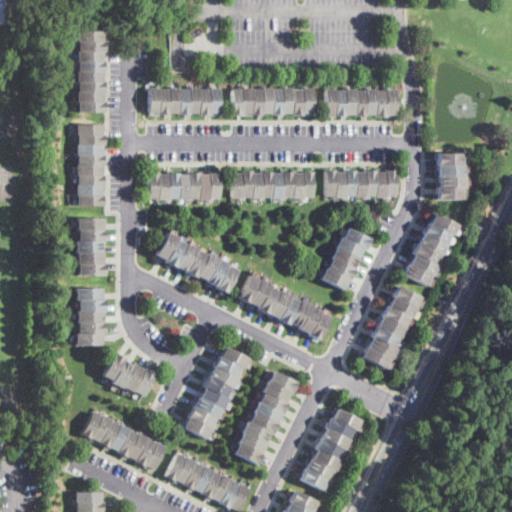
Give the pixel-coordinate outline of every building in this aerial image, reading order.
[(80,30),(103,29),(103,41),(75,41),(75,39),(72,39),(71,30),(80,30)] [(103,41),(102,42),(104,42),(104,50),(77,51),(77,45),(75,45),(75,41),(103,41)] [(104,50),(104,57),(102,57),(103,60),(74,61),(74,58),(72,58),(72,51),(77,51),(104,50)] [(103,60),(103,71),(78,71),(77,64),(74,64),(74,61),(103,60)] [(75,81),(75,78),(72,78),(72,72),(77,72),(78,71),(103,71),(103,80),(75,81)] [(77,91),(77,84),(75,84),(75,81),(103,80),(103,91),(77,91)] [(188,89),(188,86),(198,86),(198,89),(198,114),(188,114),(188,89)] [(157,88),(157,113),(157,116),(146,116),(147,87),(157,87),(157,88)] [(177,113),(168,114),(168,89),(168,87),(178,87),(178,89),(177,113)] [(207,89),(207,87),(218,87),(218,116),(207,115),(207,89)] [(252,115),(240,115),(240,89),(239,88),(251,87),(251,89),(252,115)] [(260,113),(260,89),(260,88),(271,87),(271,89),(271,113),(260,113)] [(157,88),(168,89),(168,114),(169,117),(163,117),(163,114),(157,113),(157,88)] [(290,114),(281,114),(281,89),(280,88),(291,88),(291,89),(290,114)] [(300,89),(300,88),(311,88),(311,116),(300,115),(300,89)] [(345,115),(346,90),(345,88),(354,88),(354,90),(354,115),(345,115)] [(188,114),(188,117),(184,117),(184,114),(177,113),(178,89),(188,89),(188,114)] [(198,89),(207,89),(207,115),(198,114),(198,89)] [(240,89),(240,115),(230,115),(229,89),(240,89)] [(260,113),(260,117),(258,117),(258,114),(252,115),(251,89),(260,89),(260,113)] [(281,114),(281,117),(278,117),(277,114),(271,113),(271,89),(281,89),(281,114)] [(300,115),(290,115),(290,114),(291,89),(300,89),(300,115)] [(332,114),(332,116),(322,115),(323,89),(333,89),(333,90),(332,114)] [(374,115),(363,116),(363,90),(363,89),(374,89),(374,90),(374,115)] [(383,116),(383,90),(383,89),(394,89),(393,117),(383,117),(383,116)] [(346,90),(345,115),(345,119),(339,119),(339,115),(332,114),(333,90),(346,90)] [(354,115),(354,90),(363,90),(363,116),(364,119),(361,119),(361,117),(354,117),(354,115)] [(383,116),(373,116),(374,115),(374,90),(383,90),(383,116)] [(103,91),(103,101),(75,101),(75,99),(76,99),(76,91),(77,91),(103,91)] [(103,101),(103,103),(102,103),(102,112),(78,112),(78,104),(75,104),(75,101),(103,101)] [(101,124),(101,133),(75,133),(75,124),(101,124)] [(76,143),(76,137),(74,137),(74,133),(75,133),(101,133),(101,134),(104,134),(104,143),(76,143)] [(104,143),(104,145),(101,145),(101,154),(74,154),(74,152),(76,152),(76,143),(104,143)] [(459,163),(434,163),(434,152),(459,153),(459,163)] [(76,164),(76,158),(74,158),(74,154),(101,154),(103,154),(103,164),(100,165),(76,164)] [(436,175),(435,166),(434,166),(434,163),(459,163),(459,165),(460,165),(459,175),(436,175)] [(100,173),(75,173),(75,164),(76,164),(100,165),(100,173)] [(332,194),(322,194),(322,169),(332,169),(332,170),(332,194)] [(352,169),(352,170),(353,194),(342,194),(342,170),(342,169),(352,169)] [(373,194),(363,194),(362,170),(362,169),(373,169),(373,170),(373,194)] [(383,170),(383,169),(393,169),(393,195),(383,195),(383,170)] [(250,197),(240,197),(239,171),(238,171),(249,170),(249,172),(250,197)] [(342,195),(332,195),(332,194),(332,170),(342,170),(342,194),(342,195)] [(352,170),(362,170),(363,194),(363,195),(353,196),(353,194),(352,170)] [(383,196),(373,196),(373,194),(373,170),(383,170),(383,195),(383,196)] [(239,171),(240,197),(240,198),(229,198),(229,172),(239,171)] [(249,172),(260,171),(260,198),(261,198),(250,199),(250,197),(249,172)] [(271,198),(260,198),(260,171),(271,171),(271,173),(271,198)] [(291,173),(291,198),(280,198),(280,173),(280,171),(291,171),(291,173)] [(300,198),(299,173),(299,171),(311,171),(311,198),(300,198)] [(157,173),(159,199),(146,199),(146,172),(157,172),(157,173)] [(166,173),(178,172),(178,174),(179,198),(167,198),(166,173)] [(217,172),(218,198),(207,198),(207,173),(206,172),(217,172)] [(77,184),(77,178),(74,178),(74,173),(75,173),(100,173),(103,174),(103,184),(77,184)] [(157,173),(166,173),(167,198),(167,200),(159,200),(159,199),(157,173)] [(197,199),(186,199),(186,174),(186,173),(197,173),(197,174),(197,199)] [(197,174),(207,173),(207,198),(207,200),(197,200),(197,199),(197,174)] [(280,173),(280,198),(281,198),(270,198),(271,198),(271,173),(280,173)] [(300,198),(301,198),(290,198),(291,198),(291,173),(299,173),(300,198)] [(178,174),(186,174),(186,199),(187,199),(179,200),(179,198),(178,174)] [(436,187),(436,175),(459,175),(463,176),(463,188),(460,188),(436,187)] [(103,184),(103,185),(100,185),(100,195),(74,195),(73,192),(75,192),(75,184),(77,184),(103,184)] [(460,188),(460,199),(433,199),(433,187),(436,187),(460,188)] [(100,195),(103,195),(103,205),(77,206),(77,199),(74,199),(74,195),(100,195)] [(427,223),(432,212),(456,224),(451,234),(449,234),(427,223)] [(101,224),(101,228),(75,228),(69,228),(69,223),(76,223),(76,220),(77,220),(77,218),(101,218),(101,224)] [(449,234),(444,245),(421,234),(419,234),(425,222),(427,223),(449,234)] [(75,228),(101,228),(102,229),(103,240),(99,240),(76,240),(76,237),(71,237),(71,233),(76,233),(76,230),(75,230),(75,228)] [(339,238),(344,228),(367,239),(363,248),(339,238)] [(162,260),(153,255),(164,231),(174,236),(174,238),(162,260)] [(444,245),(439,254),(416,243),(417,242),(421,234),(444,245)] [(356,258),(333,248),(332,247),(337,237),(339,238),(363,248),(361,254),(359,253),(356,258)] [(174,238),(185,243),(174,266),(173,268),(161,262),(162,260),(174,238)] [(75,250),(69,250),(69,245),(74,245),(74,240),(76,240),(99,240),(99,250),(75,250)] [(195,248),(183,271),(174,266),(185,243),(195,248)] [(411,255),(409,254),(415,243),(416,243),(439,254),(434,266),(411,255)] [(205,253),(193,276),(193,277),(182,272),(183,271),(195,248),(205,253)] [(329,256),(333,248),(356,258),(357,258),(356,259),(358,260),(356,265),(354,264),(352,268),(329,256)] [(75,263),(75,261),(70,261),(70,255),(76,255),(76,253),(75,253),(75,250),(99,250),(99,252),(100,252),(100,262),(75,263)] [(204,281),(193,276),(205,253),(205,252),(216,257),(215,259),(204,281)] [(407,264),(411,255),(434,266),(430,276),(429,275),(407,264)] [(325,268),(329,256),(352,268),(355,269),(352,275),(350,274),(346,280),(325,268)] [(214,287),(204,281),(215,259),(225,264),(214,287)] [(75,263),(100,262),(103,263),(104,276),(76,276),(76,274),(72,274),(72,267),(76,267),(76,265),(75,265),(75,263)] [(214,287),(225,264),(235,269),(222,296),(218,294),(219,291),(213,288),(214,287)] [(407,264),(429,275),(424,286),(400,274),(405,264),(407,264)] [(325,268),(346,280),(341,289),(318,279),(323,268),(325,268)] [(245,303),(242,301),(241,304),(236,301),(237,299),(234,298),(246,274),(256,279),(245,303)] [(256,308),(245,303),(256,279),(257,279),(267,284),(266,286),(256,308)] [(413,305),(391,296),(389,295),(394,285),(417,297),(413,305)] [(276,291),(265,314),(255,309),(256,308),(266,286),(276,291)] [(74,298),(74,296),(74,288),(100,288),(100,293),(100,299),(74,298)] [(277,320),(265,314),(276,291),(276,290),(288,296),(287,297),(277,320)] [(386,306),(391,296),(413,305),(412,307),(414,307),(410,317),(407,316),(386,306)] [(297,301),(286,323),(284,327),(279,324),(280,322),(277,320),(287,297),(297,301)] [(74,298),(100,299),(102,299),(102,311),(101,311),(76,310),(76,301),(74,301),(74,298)] [(297,329),(286,323),(297,301),(298,299),(309,304),(308,306),(297,329)] [(407,316),(401,328),(379,317),(377,316),(383,304),(386,306),(407,316)] [(308,306),(318,311),(317,312),(305,334),(297,329),(308,306)] [(101,311),(101,321),(76,321),(76,310),(101,311)] [(317,312),(327,316),(316,339),(305,334),(317,312)] [(374,326),(379,317),(401,328),(403,327),(397,338),(397,336),(374,326)] [(76,333),(76,321),(101,321),(102,321),(102,333),(99,333),(76,333)] [(369,337),(368,337),(373,325),(374,326),(397,336),(392,348),(369,337)] [(99,333),(100,344),(75,344),(75,333),(76,333),(99,333)] [(365,346),(369,337),(392,348),(393,349),(388,358),(365,346)] [(224,346),(247,357),(241,368),(239,367),(219,356),(224,346)] [(388,358),(382,370),(359,358),(365,346),(388,358)] [(123,357),(111,381),(101,376),(112,352),(123,357)] [(211,366),(215,356),(216,357),(217,355),(219,356),(239,367),(234,377),(211,366)] [(123,357),(124,358),(123,360),(130,364),(120,387),(110,382),(111,381),(123,357)] [(120,387),(130,364),(131,363),(142,368),(130,391),(120,387)] [(206,375),(209,368),(210,368),(211,366),(234,377),(235,377),(229,388),(229,387),(206,375)] [(130,391),(142,368),(146,370),(153,373),(151,377),(142,396),(130,391)] [(269,370),(298,383),(295,388),(292,386),(289,392),(264,380),(269,370)] [(224,397),(201,385),(206,375),(229,387),(224,397)] [(289,392),(291,393),(289,398),(285,396),(283,401),(262,391),(259,391),(264,380),(289,392)] [(198,397),(202,388),(200,387),(201,385),(224,397),(226,398),(221,409),(220,408),(198,397)] [(283,401),(285,402),(284,404),(286,405),(285,408),(282,407),(279,413),(257,402),(262,391),(283,401)] [(192,406),(197,396),(198,397),(220,408),(215,419),(215,417),(192,406)] [(279,413),(274,422),(251,411),(256,401),(257,402),(279,413)] [(215,417),(209,429),(186,418),(185,417),(191,406),(192,406),(215,417)] [(173,424),(169,431),(138,416),(141,408),(173,424)] [(329,418),(334,408),(358,420),(353,430),(352,429),(329,418)] [(91,411),(99,415),(88,438),(88,439),(79,435),(91,411)] [(274,422),(274,423),(275,423),(275,424),(277,425),(276,429),(273,428),(270,434),(267,433),(246,421),(251,411),(274,422)] [(99,415),(100,414),(109,418),(97,442),(88,438),(99,415)] [(352,429),(346,439),(323,427),(322,427),(327,417),(329,418),(352,429)] [(118,424),(107,448),(107,449),(96,444),(97,442),(109,418),(111,419),(110,421),(118,424)] [(186,418),(209,429),(204,439),(181,429),(186,418)] [(267,433),(267,434),(269,435),(268,438),(265,437),(263,442),(240,432),(239,431),(244,421),(246,421),(267,433)] [(116,452),(107,448),(118,424),(119,423),(127,427),(116,452)] [(127,427),(129,428),(128,430),(136,434),(125,456),(116,452),(127,427)] [(346,439),(341,450),(339,450),(317,439),(323,427),(346,439)] [(133,460),(125,456),(136,434),(137,431),(146,436),(133,460)] [(263,442),(264,442),(263,443),(266,445),(264,449),(261,448),(259,453),(237,443),(235,443),(240,432),(263,442)] [(146,436),(147,437),(146,439),(154,443),(143,466),(134,462),(134,461),(133,460),(146,436)] [(339,450),(335,460),(314,449),(311,449),(317,438),(317,439),(339,450)] [(143,466),(154,443),(155,442),(165,447),(154,471),(143,466)] [(237,443),(259,453),(260,454),(255,464),(232,454),(237,443)] [(309,459),(314,449),(335,460),(337,461),(332,471),(331,471),(309,459)] [(181,456),(183,457),(171,481),(163,476),(175,453),(181,456)] [(192,461),(181,486),(171,481),(183,457),(184,456),(193,461),(192,461)] [(331,471),(326,480),(325,480),(303,468),(308,459),(309,459),(331,471)] [(192,461),(203,466),(192,489),(191,491),(181,486),(192,461)] [(199,493),(192,489),(203,466),(202,465),(211,470),(210,470),(199,493)] [(303,468),(325,480),(320,491),(296,479),(302,468),(303,468)] [(220,475),(209,498),(208,499),(199,495),(199,493),(210,470),(220,475)] [(217,502),(209,498),(220,475),(220,474),(228,479),(217,502)] [(237,484),(224,509),(216,504),(217,502),(228,479),(230,480),(229,481),(237,484)] [(230,511),(224,509),(237,484),(238,483),(248,488),(236,511),(230,511)] [(99,500),(75,500),(75,490),(99,491),(99,500)] [(287,500),(292,490),(315,501),(311,511),(287,500)] [(99,511),(75,511),(75,504),(73,504),(73,500),(75,500),(99,500),(99,502),(102,502),(102,511),(99,511)] [(311,511),(310,511),(280,511),(286,500),(287,500),(311,511)]
